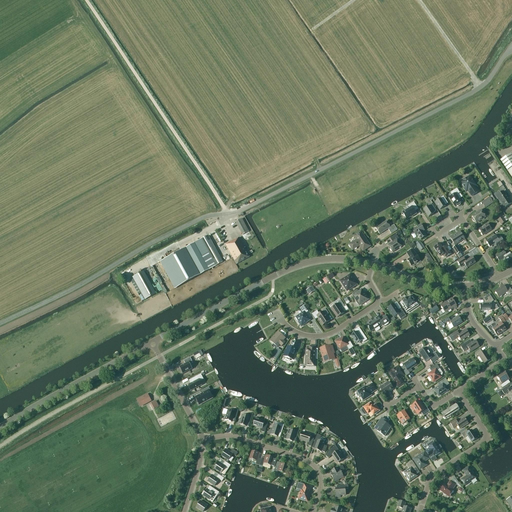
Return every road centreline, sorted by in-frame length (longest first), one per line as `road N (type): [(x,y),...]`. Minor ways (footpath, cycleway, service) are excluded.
road 1 (unclassified): [(225,213),(481,86),(511,49)]
road 2 (unclassified): [(225,213),(83,0)]
road 3 (unclassified): [(0,323),(225,213)]
road 4 (tertiary): [(0,426),(152,341)]
road 5 (residential): [(312,511),(321,484),(311,464),(227,436),(202,438)]
road 6 (residential): [(419,511),(431,477),(488,438),(458,391)]
road 7 (tertiary): [(152,341),(272,276)]
